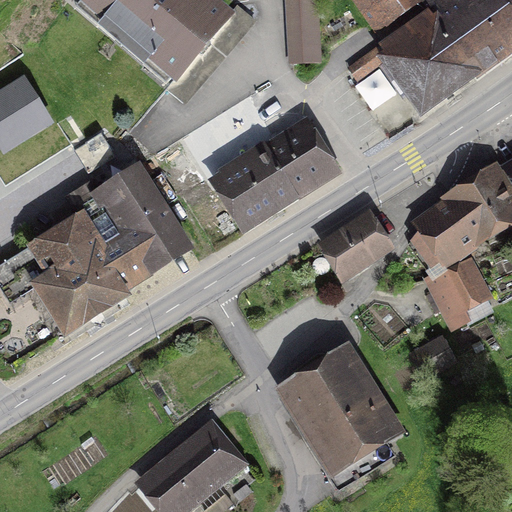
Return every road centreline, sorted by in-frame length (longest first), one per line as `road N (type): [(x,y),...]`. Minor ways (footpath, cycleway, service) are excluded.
road 1 (secondary): [(450,135),(0,415)]
road 2 (unclassified): [(96,511),(350,302),(449,174),(450,135)]
